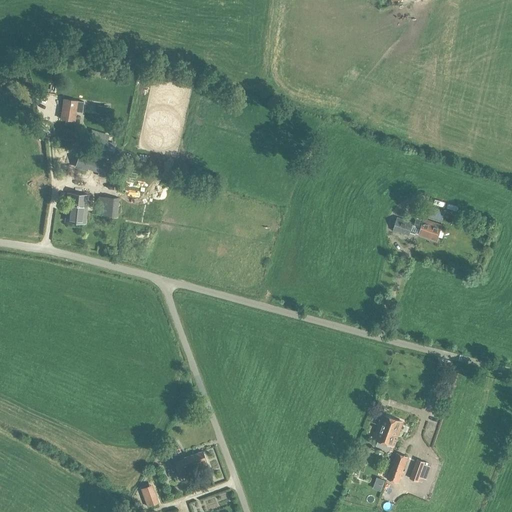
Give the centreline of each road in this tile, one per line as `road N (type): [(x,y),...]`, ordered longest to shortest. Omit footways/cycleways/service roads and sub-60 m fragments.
road 1 (unclassified): [(511,372),(163,280)]
road 2 (unclassified): [(246,511),(163,280)]
road 3 (unclassified): [(163,280),(0,243)]
